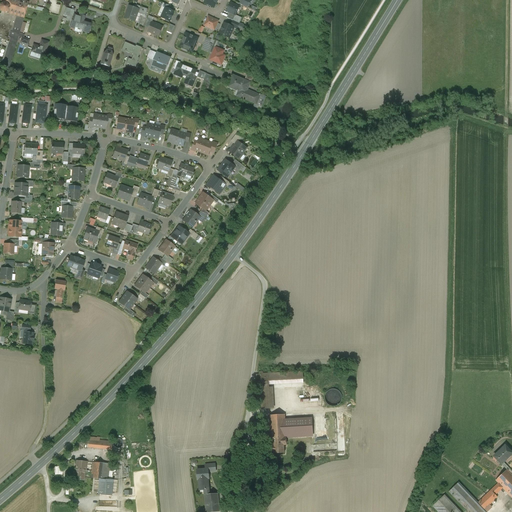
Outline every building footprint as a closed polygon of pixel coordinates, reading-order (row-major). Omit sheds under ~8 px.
[(22,2),(15,0),(1,0),(1,1),(2,5),(3,4),(4,4),(5,4),(6,5),(7,6),(8,7),(8,8),(8,10),(8,11),(7,12),(5,13),(24,18),(27,8),(28,4),(28,3),(22,2)] [(38,0),(28,0),(28,3),(28,4),(27,8),(35,10),(38,0)] [(239,7),(231,3),(227,11),(229,12),(236,15),(239,7)] [(8,10),(8,8),(8,7),(7,6),(6,5),(5,4),(4,4),(3,4),(2,5),(0,6),(0,10),(1,12),(2,13),(4,13),(5,13),(7,12),(8,11),(8,10)] [(139,10),(129,6),(125,18),(135,21),(138,13),(139,10)] [(148,9),(140,7),(139,10),(138,13),(146,16),(148,9)] [(74,10),(66,8),(63,15),(72,18),(74,10)] [(165,8),(161,18),(170,21),(174,12),(169,10),(165,8)] [(236,15),(229,12),(227,18),(234,21),(233,21),(234,18),(236,15)] [(24,18),(5,13),(4,13),(2,13),(0,18),(0,42),(1,39),(8,42),(2,62),(6,63),(5,68),(7,71),(8,71),(19,33),(24,18)] [(86,15),(80,13),(79,17),(77,17),(77,16),(75,16),(75,15),(73,18),(70,28),(71,28),(71,26),(82,30),(82,31),(89,33),(90,30),(89,30),(91,23),(91,24),(83,22),(85,15),(86,15)] [(218,21),(208,17),(204,26),(214,30),(218,21)] [(234,21),(231,26),(234,27),(234,28),(237,29),(239,23),(234,21)] [(160,25),(155,23),(155,24),(152,23),(148,31),(152,33),(152,34),(155,35),(155,34),(159,36),(163,27),(159,26),(160,25)] [(231,26),(224,23),(220,34),(229,38),(234,28),(234,27),(231,26)] [(198,38),(186,33),(180,47),(192,52),(198,38)] [(206,37),(201,50),(209,53),(213,45),(210,43),(212,39),(206,37)] [(40,47),(34,45),(32,52),(31,56),(35,57),(36,53),(44,55),(48,43),(42,41),(40,47)] [(137,48),(125,42),(121,51),(125,52),(133,55),(131,60),(128,58),(126,63),(135,67),(139,58),(138,58),(142,48),(138,46),(137,48)] [(225,56),(219,53),(220,49),(215,47),(212,54),(210,60),(221,64),(225,56)] [(112,49),(108,48),(107,50),(104,53),(100,64),(109,67),(112,56),(111,52),(112,49)] [(147,58),(154,61),(157,53),(150,50),(147,58)] [(157,53),(154,61),(152,65),(162,69),(166,71),(171,59),(157,53)] [(184,75),(187,68),(183,66),(180,65),(179,64),(176,71),(174,75),(182,78),(183,74),(184,75)] [(162,69),(152,65),(150,70),(160,73),(162,69)] [(187,68),(184,75),(187,76),(185,83),(192,87),(196,77),(197,77),(199,73),(196,72),(196,71),(187,68)] [(206,73),(200,71),(199,73),(197,77),(204,80),(206,74),(206,73)] [(213,77),(206,74),(204,80),(203,82),(209,85),(213,77)] [(254,77),(247,74),(245,80),(250,83),(251,84),(254,77)] [(245,80),(233,76),(228,87),(244,93),(242,98),(255,103),(254,107),(261,110),(266,97),(260,94),(259,95),(247,90),(250,83),(245,80)] [(47,105),(37,104),(36,113),(46,114),(47,105)] [(67,105),(55,104),(53,118),(65,120),(64,121),(77,122),(78,108),(67,106),(67,105)] [(46,114),(36,113),(35,122),(44,124),(46,114)] [(101,115),(95,114),(94,116),(93,118),(92,126),(93,126),(99,127),(101,115)] [(107,117),(101,115),(99,127),(99,128),(106,129),(107,122),(108,117),(107,117)] [(127,119),(120,118),(119,122),(117,122),(116,129),(122,130),(121,131),(125,132),(127,119)] [(134,121),(127,119),(125,132),(132,133),(133,126),(134,122),(134,121)] [(154,125),(148,124),(147,125),(146,127),(144,135),(145,135),(151,137),(154,125)] [(154,125),(151,137),(158,139),(159,134),(161,127),(160,127),(154,125)] [(173,130),(171,134),(170,134),(168,141),(173,143),(173,144),(176,145),(180,133),(173,130)] [(186,134),(180,133),(176,145),(177,144),(183,146),(185,141),(187,134),(186,134)] [(235,135),(231,142),(235,145),(238,142),(241,138),(235,135)] [(201,139),(199,140),(198,142),(195,150),(196,150),(202,152),(206,141),(201,139)] [(212,144),(206,141),(202,152),(208,155),(210,151),(212,144)] [(238,142),(235,145),(234,146),(233,145),(231,149),(232,149),(229,152),(234,155),(234,154),(239,158),(243,154),(242,154),(246,148),(238,142)] [(37,144),(25,143),(25,154),(36,155),(36,151),(37,144)] [(63,143),(52,143),(51,153),(62,154),(63,143)] [(84,145),(73,144),(73,149),(72,154),(73,154),(84,154),(84,145)] [(127,151),(116,147),(113,157),(117,158),(117,159),(118,159),(124,161),(126,155),(127,151)] [(150,157),(140,153),(136,163),(146,167),(150,157)] [(136,158),(130,156),(129,157),(127,162),(133,164),(136,158)] [(172,162),(160,158),(157,167),(168,171),(169,168),(172,162)] [(232,164),(226,160),(218,170),(227,177),(235,167),(232,164)] [(243,165),(235,160),(232,164),(235,167),(239,170),(243,165)] [(194,169),(181,164),(177,172),(178,173),(177,176),(182,178),(183,175),(190,177),(191,177),(194,169)] [(29,166),(18,166),(17,177),(28,178),(29,166)] [(78,169),(73,168),(73,170),(72,181),(83,181),(84,169),(78,169)] [(115,176),(107,173),(103,182),(110,185),(115,187),(118,178),(115,176)] [(171,178),(168,188),(172,189),(175,190),(177,185),(175,184),(177,178),(176,177),(172,176),(171,178)] [(220,180),(214,176),(206,186),(210,188),(211,187),(218,193),(222,188),(223,189),(226,185),(220,180)] [(231,183),(222,177),(220,180),(226,185),(228,187),(231,183)] [(25,184),(15,183),(14,191),(15,191),(14,195),(25,196),(27,196),(27,195),(27,185),(27,184),(25,184)] [(244,192),(247,189),(239,183),(237,187),(244,192)] [(132,190),(121,186),(117,197),(129,201),(130,196),(133,190),(132,190)] [(134,186),(132,190),(133,190),(130,196),(136,198),(139,188),(134,186)] [(75,187),(69,187),(68,199),(78,200),(79,187),(75,187)] [(163,192),(161,198),(160,197),(158,203),(159,204),(158,206),(158,207),(165,209),(166,205),(169,206),(170,203),(170,202),(172,196),(167,195),(167,194),(163,192)] [(210,198),(204,193),(196,204),(202,209),(205,211),(205,210),(209,205),(209,206),(213,200),(210,198)] [(153,198),(141,194),(137,204),(149,208),(153,198)] [(219,200),(212,195),(210,198),(213,200),(217,203),(219,200)] [(17,202),(12,202),(11,213),(20,213),(21,203),(21,202),(17,202)] [(70,207),(62,206),(62,207),(62,218),(71,218),(72,207),(70,207)] [(110,210),(100,207),(97,217),(106,220),(108,216),(110,210)] [(191,211),(188,215),(187,215),(183,220),(192,227),(192,226),(195,223),(197,220),(199,217),(197,215),(191,211),(190,211),(191,211)] [(207,216),(200,211),(197,215),(199,217),(197,220),(202,223),(207,216)] [(128,217),(116,212),(112,224),(124,228),(126,224),(128,217)] [(21,222),(9,221),(9,224),(8,224),(8,228),(22,229),(22,225),(21,225),(21,222)] [(151,225),(140,221),(139,226),(137,231),(148,235),(151,225)] [(53,223),(52,223),(51,229),(53,229),(52,235),(62,236),(62,227),(64,227),(65,224),(63,224),(53,223)] [(132,226),(126,224),(124,228),(123,231),(129,233),(130,232),(132,226)] [(139,226),(133,224),(132,226),(130,232),(136,234),(137,231),(139,226)] [(187,233),(179,226),(176,230),(174,233),(171,237),(181,244),(189,234),(187,233)] [(104,230),(96,227),(95,231),(99,232),(98,234),(102,235),(104,230)] [(22,229),(8,228),(8,233),(9,233),(9,236),(19,237),(20,237),(21,234),(22,234),(22,229)] [(95,231),(87,228),(84,239),(95,243),(98,234),(99,232),(95,231)] [(198,235),(190,229),(187,233),(189,234),(195,239),(198,235)] [(119,239),(111,236),(109,240),(108,240),(106,245),(115,248),(116,248),(117,245),(119,239)] [(137,245),(125,240),(125,242),(123,249),(129,251),(127,259),(132,261),(137,245)] [(117,254),(117,255),(120,256),(123,249),(125,242),(122,241),(120,246),(117,254)] [(166,241),(159,250),(165,254),(167,256),(168,256),(171,251),(172,252),(172,251),(172,250),(174,247),(166,241)] [(49,243),(43,243),(42,244),(42,254),(53,255),(53,243),(49,243)] [(10,244),(4,244),(4,253),(13,254),(13,247),(13,245),(10,244)] [(167,256),(165,254),(162,259),(167,263),(169,264),(173,259),(168,256),(167,256)] [(85,261),(74,257),(71,267),(78,270),(81,271),(81,270),(85,261)] [(153,258),(146,268),(154,274),(161,264),(157,261),(153,258)] [(160,258),(157,261),(161,264),(164,266),(167,263),(162,259),(160,258)] [(96,264),(95,265),(91,263),(87,274),(98,278),(102,267),(98,266),(99,265),(96,264)] [(4,269),(1,268),(0,279),(11,280),(12,269),(4,269)] [(118,273),(109,269),(107,275),(105,279),(115,282),(116,279),(117,279),(118,276),(117,276),(118,273)] [(81,271),(78,270),(76,276),(82,278),(85,271),(81,270),(81,271)] [(150,280),(143,275),(139,281),(148,288),(150,285),(150,284),(152,282),(150,280)] [(66,282),(56,280),(54,289),(57,290),(64,291),(66,282)] [(148,288),(139,281),(135,286),(142,291),(144,292),(145,290),(147,290),(148,288)] [(64,291),(57,290),(56,297),(62,298),(63,299),(64,291)] [(136,300),(127,292),(123,297),(133,305),(136,300)] [(0,315),(6,316),(7,312),(9,312),(9,311),(11,300),(0,297),(0,310),(1,311),(0,315)] [(133,305),(123,297),(119,302),(126,307),(129,310),(129,309),(133,305)] [(31,302),(20,300),(19,304),(20,304),(19,309),(29,311),(30,311),(30,305),(31,302)] [(129,310),(126,307),(124,311),(131,316),(133,313),(129,309),(129,310)] [(7,312),(6,316),(6,320),(13,321),(14,312),(9,311),(9,312),(7,312)] [(29,331),(24,330),(23,343),(32,344),(32,341),(33,341),(34,336),(33,336),(33,333),(29,333),(29,331)] [(303,372),(256,375),(258,409),(270,409),(269,388),(304,386),(303,372)] [(341,401),(342,398),(341,394),(339,392),(336,390),(333,389),(330,390),(327,392),(325,395),(325,398),(325,401),(327,404),(330,406),(333,406),(337,405),(339,404),(341,401)] [(284,415),(270,415),(271,439),(273,439),(286,438),(286,434),(292,434),(293,437),(312,436),(311,418),(292,419),(292,414),(285,415),(284,415)] [(346,420),(338,420),(339,454),(347,454),(346,420)] [(122,445),(123,443),(122,441),(121,440),(120,439),(118,438),(116,439),(115,440),(114,441),(113,443),(114,445),(115,447),(116,448),(118,448),(120,447),(121,446),(122,445)] [(286,438),(273,439),(274,446),(273,446),(272,447),(272,451),(273,451),(274,451),(274,453),(284,453),(284,445),(286,445),(286,438)] [(112,442),(88,440),(87,447),(111,450),(112,442)] [(511,452),(505,446),(494,456),(501,464),(502,464),(511,453),(511,452)] [(87,462),(77,461),(75,480),(84,480),(85,472),(86,472),(88,472),(88,470),(86,470),(87,462)] [(110,464),(93,462),(91,478),(99,479),(98,494),(111,496),(113,480),(109,479),(110,464)] [(511,474),(502,464),(501,464),(507,470),(496,480),(499,483),(505,490),(511,497),(511,474)] [(206,470),(197,470),(197,473),(197,477),(198,479),(199,479),(208,478),(208,479),(209,478),(208,472),(208,469),(206,470)] [(208,478),(199,479),(200,490),(209,489),(208,489),(208,483),(208,479),(208,478)] [(471,495),(459,482),(449,492),(461,504),(471,495)] [(499,483),(478,503),(484,509),(497,497),(495,495),(501,490),(503,493),(505,490),(499,483)] [(217,494),(205,495),(206,511),(214,511),(219,511),(218,494),(217,494)] [(478,503),(471,495),(461,504),(468,511),(486,511),(484,509),(478,503)] [(459,511),(444,496),(433,506),(439,511),(459,511)]
